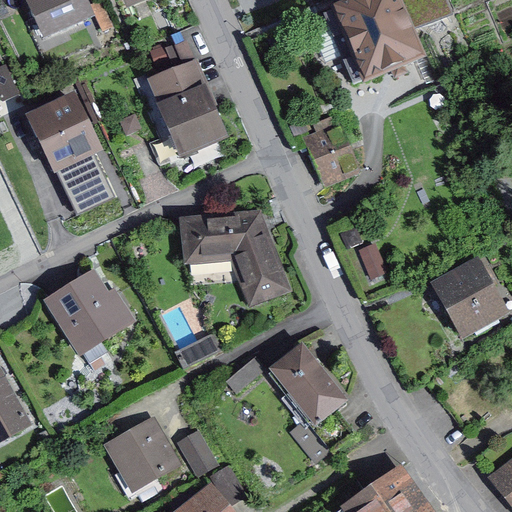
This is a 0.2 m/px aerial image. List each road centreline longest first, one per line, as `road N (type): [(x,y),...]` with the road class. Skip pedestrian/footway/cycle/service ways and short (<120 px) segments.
road 1 (residential): [(463,511),(373,370),(272,154)]
road 2 (residential): [(272,154),(0,285)]
road 3 (residential): [(272,154),(203,0)]
